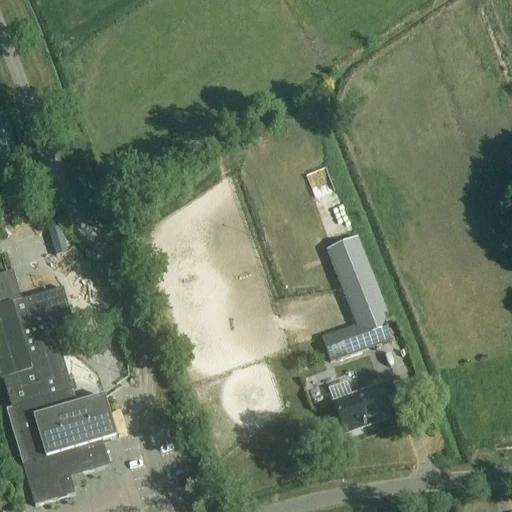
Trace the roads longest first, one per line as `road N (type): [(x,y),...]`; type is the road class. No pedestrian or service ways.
road 1 (residential): [(170,511),(145,437),(146,366),(108,262),(67,201),(0,30)]
road 2 (unclassified): [(511,475),(277,511)]
